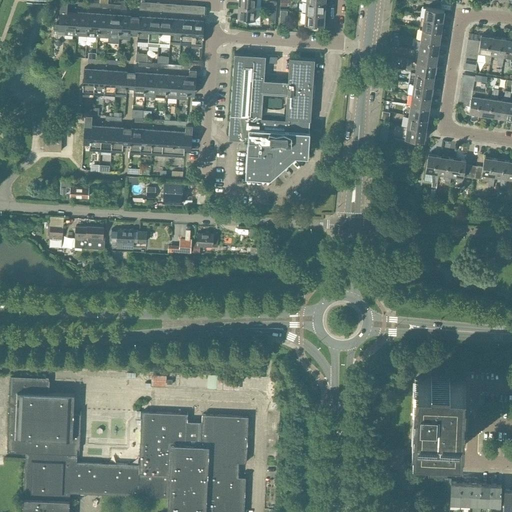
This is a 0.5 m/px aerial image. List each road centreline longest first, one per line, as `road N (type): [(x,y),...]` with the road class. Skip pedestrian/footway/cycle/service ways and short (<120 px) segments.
road 1 (residential): [(345,224),(2,206)]
road 2 (tertiary): [(319,313),(120,316),(0,307)]
road 3 (tertiary): [(0,339),(255,327)]
road 4 (residential): [(511,140),(442,130),(460,14),(511,18)]
road 5 (tertiary): [(343,511),(348,345)]
road 6 (residential): [(511,234),(355,225)]
road 7 (residential): [(511,464),(471,462),(473,388),(511,389)]
road 8 (residential): [(206,178),(214,37)]
road 9 (tertiary): [(336,379),(328,511)]
